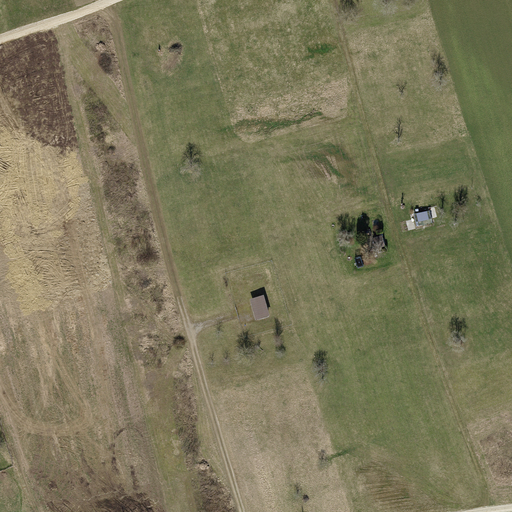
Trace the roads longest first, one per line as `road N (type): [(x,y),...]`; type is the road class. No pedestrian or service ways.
road 1 (track): [(333,0),(394,241),(490,510)]
road 2 (track): [(242,511),(181,293)]
